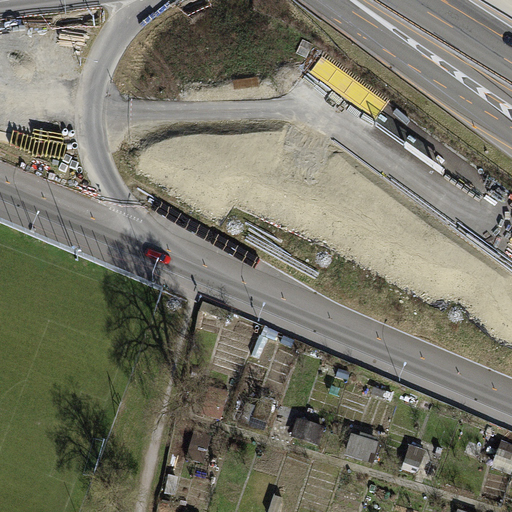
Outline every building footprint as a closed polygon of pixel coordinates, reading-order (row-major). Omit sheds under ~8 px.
[(201,416),(221,422),(230,393),(210,387),(201,416)] [(391,403),(394,394),(375,388),(372,397),(391,403)] [(242,424),(266,432),(273,411),(248,403),(242,424)] [(320,448),(326,428),(297,420),(291,440),(320,448)] [(187,460),(205,466),(212,439),(194,434),(187,460)] [(373,465),(380,444),(352,436),(346,457),(373,465)] [(492,469),(511,476),(511,444),(502,442),(492,469)] [(410,447),(403,470),(429,479),(434,463),(424,460),(426,452),(410,447)] [(214,486),(217,471),(197,467),(194,482),(214,486)] [(164,495),(176,497),(179,479),(167,478),(164,495)] [(502,504),(505,495),(488,490),(485,499),(502,504)] [(269,511),(279,511),(284,499),(275,496),(269,511)]
